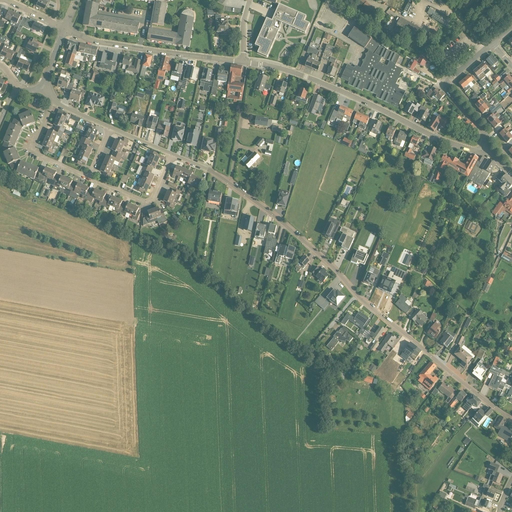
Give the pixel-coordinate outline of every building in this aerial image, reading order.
[(35,0),(33,5),(44,10),(47,4),(48,4),(50,1),(48,0),(35,0)] [(163,26),(167,5),(166,5),(163,4),(164,1),(160,0),(159,0),(156,0),(152,25),(163,26)] [(359,0),(357,3),(373,18),(377,13),(362,0),(359,0)] [(98,21),(95,21),(97,5),(87,3),(87,4),(88,4),(87,7),(86,7),(86,10),(87,10),(86,14),(85,14),(83,26),(95,28),(95,27),(97,27),(97,28),(98,28),(101,28),(101,29),(104,30),(104,29),(108,29),(108,30),(111,31),(111,30),(114,30),(114,31),(118,32),(118,31),(121,32),(124,33),(124,32),(128,33),(127,34),(131,34),(131,33),(134,34),(134,35),(137,35),(139,25),(99,18),(98,21)] [(279,5),(272,21),(267,19),(255,46),(260,48),(257,54),(267,58),(282,24),(305,34),(310,24),(304,22),(306,17),(279,5)] [(432,16),(435,10),(430,7),(427,13),(432,16)] [(5,19),(10,22),(14,14),(8,11),(5,19)] [(181,17),(178,35),(176,45),(176,46),(177,46),(178,46),(183,47),(186,47),(189,48),(191,39),(191,37),(192,31),(192,28),(193,23),(194,20),(194,18),(194,17),(194,16),(194,15),(193,14),(192,13),(192,12),(191,11),(189,11),(188,11),(187,11),(186,11),(185,11),(184,12),(183,13),(182,14),(182,15),(181,16),(181,17)] [(14,14),(10,22),(16,25),(20,17),(14,14)] [(447,27),(449,24),(437,17),(433,14),(431,18),(447,27)] [(216,20),(217,20),(217,24),(217,33),(222,33),(222,35),(228,36),(228,33),(229,32),(229,30),(228,29),(228,24),(227,24),(227,20),(221,20),(221,16),(216,16),(216,20)] [(400,18),(399,21),(395,29),(397,31),(398,29),(412,37),(417,27),(400,18)] [(21,21),(20,24),(31,30),(32,29),(39,32),(42,27),(35,24),(35,23),(35,22),(36,22),(31,19),(31,20),(30,21),(26,19),(24,24),(21,22),(22,21),(21,21)] [(396,85),(398,80),(401,79),(400,76),(401,73),(404,72),(403,70),(395,66),(400,57),(379,47),(381,45),(372,39),(373,37),(357,26),(355,29),(354,28),(348,37),(369,51),(367,54),(365,54),(366,57),(364,60),(362,61),(363,63),(361,68),(355,66),(354,68),(347,65),(341,79),(349,83),(348,85),(362,92),(363,89),(377,96),(376,98),(398,108),(405,92),(398,89),(399,87),(396,85)] [(417,27),(412,37),(417,40),(422,30),(417,27)] [(178,35),(150,30),(149,30),(147,41),(152,42),(152,40),(155,41),(154,42),(159,43),(159,41),(162,42),(161,43),(166,44),(166,43),(169,43),(169,44),(173,45),(173,44),(176,44),(176,46),(176,45),(178,35)] [(37,41),(29,38),(28,41),(29,42),(26,49),(35,53),(38,46),(35,45),(37,41)] [(73,67),(74,62),(77,50),(78,50),(79,45),(69,41),(66,50),(71,52),(70,54),(69,53),(65,64),(72,67),(73,67)] [(10,47),(4,45),(3,49),(0,55),(0,56),(5,59),(8,51),(10,47)] [(86,62),(88,55),(90,55),(92,48),(86,46),(83,62),(86,62)] [(329,62),(331,58),(334,48),(327,46),(322,59),(329,62)] [(20,48),(18,54),(17,57),(20,58),(21,55),(23,56),(25,52),(20,48)] [(96,57),(98,49),(92,48),(90,55),(89,62),(92,62),(93,56),(96,57)] [(316,56),(318,52),(312,49),(309,48),(307,52),(313,55),(312,57),(309,56),(308,60),(307,59),(306,63),(307,63),(305,67),(311,69),(314,62),(315,61),(316,56)] [(14,53),(8,51),(5,59),(11,61),(14,53)] [(98,63),(108,65),(113,66),(114,63),(116,63),(118,56),(111,54),(110,57),(106,56),(107,54),(100,53),(98,63)] [(145,78),(147,69),(148,69),(149,69),(151,62),(152,58),(145,56),(143,67),(140,77),(145,78)] [(495,65),(496,67),(499,64),(492,56),(486,61),(492,67),(495,65)] [(134,67),(131,66),(132,64),(130,63),(131,59),(125,57),(123,65),(126,66),(125,71),(138,74),(141,61),(136,60),(134,67)] [(163,81),(166,71),(170,72),(171,66),(167,65),(169,58),(163,57),(160,69),(159,68),(157,79),(160,80),(163,81)] [(412,60),(412,61),(407,68),(412,71),(412,72),(418,75),(420,72),(414,69),(417,63),(423,67),(427,60),(421,57),(419,61),(416,59),(414,59),(413,61),(412,60)] [(333,77),(334,77),(336,70),(333,69),(336,60),(331,58),(329,62),(332,63),(330,68),(329,67),(328,71),(329,71),(327,75),(330,76),(331,77),(332,77),(333,77)] [(16,67),(22,70),(25,62),(19,59),(16,67)] [(315,61),(314,62),(311,69),(318,72),(321,64),(317,63),(317,62),(315,61)] [(25,62),(22,70),(27,72),(31,64),(25,62)] [(478,68),(483,74),(485,77),(486,77),(485,76),(490,72),(483,64),(478,68)] [(176,65),(174,72),(178,73),(177,78),(180,79),(181,75),(182,75),(183,71),(182,71),(183,67),(176,65)] [(237,97),(230,96),(226,96),(226,99),(242,101),(243,93),(244,85),(233,84),(234,76),(241,77),(242,67),(231,66),(227,91),(231,91),(238,93),(237,97)] [(197,71),(197,70),(193,69),(189,68),(188,71),(186,71),(184,78),(196,81),(197,75),(196,74),(197,71)] [(480,81),(479,83),(483,88),(483,87),(485,85),(483,83),(481,80),(485,77),(483,74),(478,68),(473,73),(480,81)] [(209,87),(212,87),(214,82),(210,81),(212,71),(207,70),(204,70),(203,75),(202,75),(203,75),(203,76),(202,76),(202,77),(203,77),(202,78),(201,77),(200,82),(201,83),(205,83),(204,87),(203,91),(209,93),(210,88),(209,88),(209,87)] [(219,72),(218,76),(215,75),(214,82),(212,87),(211,95),(212,95),(216,96),(217,96),(218,86),(226,86),(228,73),(219,72)] [(493,77),(494,79),(493,79),(495,81),(492,84),(493,86),(500,80),(496,75),(493,77)] [(464,80),(468,85),(471,83),(474,85),(476,84),(469,76),(464,80)] [(511,79),(509,76),(499,84),(499,85),(500,86),(503,89),(505,88),(511,81),(511,79)] [(263,92),(264,89),(269,91),(271,87),(265,85),(267,78),(263,77),(260,77),(257,85),(256,84),(255,90),(260,92),(260,91),(263,92)] [(69,93),(70,87),(71,84),(69,83),(70,81),(65,79),(62,89),(65,90),(64,92),(69,93)] [(465,88),(468,85),(464,80),(459,84),(465,92),(467,91),(465,88)] [(283,97),(284,94),(286,86),(283,85),(284,84),(280,83),(277,92),(280,93),(279,95),(283,97)] [(71,84),(70,87),(69,93),(71,94),(69,100),(74,102),(78,89),(73,88),(74,85),(71,84)] [(85,92),(82,91),(78,89),(74,102),(79,103),(81,97),(83,98),(85,92)] [(301,89),(298,96),(298,95),(296,101),(306,104),(308,99),(305,98),(307,92),(301,89)] [(434,96),(440,101),(444,96),(437,89),(433,93),(431,91),(427,95),(431,99),(434,96)] [(479,110),(488,102),(486,100),(486,99),(485,97),(486,96),(484,93),(479,98),(481,101),(475,106),(479,110)] [(101,107),(104,98),(90,94),(86,106),(92,107),(93,104),(101,107)] [(508,96),(504,100),(499,104),(500,104),(502,107),(504,105),(511,98),(511,96),(511,97),(510,95),(508,96)] [(316,111),(320,112),(325,101),(321,99),(322,99),(319,98),(320,97),(318,97),(314,96),(308,113),(315,115),(316,111)] [(492,107),(488,102),(479,110),(482,115),(492,107)] [(125,112),(117,109),(119,105),(113,103),(110,112),(116,114),(115,117),(123,120),(125,112)] [(412,115),(414,110),(417,112),(420,106),(414,103),(412,106),(408,104),(404,112),(412,115)] [(341,107),(336,116),(339,117),(343,119),(347,109),(341,107)] [(425,122),(429,115),(425,113),(427,110),(421,107),(418,112),(421,113),(418,119),(425,122)] [(343,119),(346,121),(349,122),(353,112),(347,109),(343,119)] [(31,111),(25,114),(29,125),(35,123),(31,111)] [(498,114),(496,112),(495,113),(487,120),(491,124),(500,117),(498,114)] [(19,117),(14,119),(22,128),(29,125),(25,114),(19,116),(19,117)] [(70,117),(66,114),(64,117),(57,114),(56,117),(57,117),(56,120),(65,124),(68,125),(69,122),(69,120),(70,117)] [(143,120),(144,117),(133,114),(131,118),(132,118),(131,122),(136,124),(136,126),(141,127),(141,125),(142,125),(143,120)] [(359,126),(360,122),(363,116),(357,114),(353,123),(359,126)] [(447,121),(441,117),(441,116),(439,115),(438,118),(435,116),(432,119),(433,120),(427,127),(434,132),(439,124),(443,127),(447,121)] [(504,121),(502,119),(504,118),(502,115),(500,117),(491,124),(495,129),(504,121)] [(359,126),(365,129),(369,119),(363,116),(360,122),(359,126)] [(459,121),(461,119),(457,116),(453,121),(450,119),(449,121),(451,123),(455,126),(460,129),(463,131),(466,128),(472,133),(475,129),(468,121),(464,126),(459,121)] [(155,131),(158,120),(149,118),(148,123),(149,123),(147,129),(155,131)] [(278,122),(268,120),(256,118),(255,125),(267,127),(271,128),(272,124),(278,125),(278,122)] [(22,128),(14,119),(12,125),(11,124),(11,125),(10,128),(9,128),(8,130),(9,131),(20,135),(22,128)] [(65,124),(56,120),(54,125),(59,128),(57,130),(63,133),(65,128),(63,127),(65,124)] [(160,121),(158,125),(156,134),(160,135),(160,136),(168,138),(170,128),(171,124),(160,121)] [(372,125),(369,132),(377,136),(379,132),(378,132),(381,124),(375,121),(373,125),(372,125)] [(503,126),(505,129),(499,134),(503,139),(509,134),(507,131),(510,129),(509,127),(510,125),(508,122),(503,126)] [(84,132),(96,137),(98,132),(93,130),(94,127),(96,128),(88,124),(86,129),(85,129),(84,132)] [(176,125),(172,140),(173,140),(173,141),(177,142),(177,141),(182,142),(185,128),(176,125)] [(391,142),(396,130),(390,128),(386,136),(390,137),(388,141),(391,142)] [(63,133),(57,130),(56,133),(49,130),(47,136),(55,139),(56,136),(61,138),(63,133)] [(187,145),(192,147),(192,146),(196,147),(200,132),(195,131),(191,130),(190,135),(189,135),(187,145)] [(9,131),(8,134),(7,134),(6,136),(7,137),(17,141),(20,135),(9,131)] [(82,135),(83,136),(81,141),(87,143),(88,140),(93,143),(96,137),(84,132),(82,135)] [(398,139),(397,140),(396,139),(394,143),(396,144),(395,145),(400,147),(401,144),(402,141),(404,142),(407,135),(400,132),(398,139)] [(503,139),(507,143),(511,139),(511,135),(511,136),(509,134),(503,139)] [(45,141),(53,144),(56,146),(57,143),(54,141),(55,139),(47,136),(45,141)] [(4,142),(2,147),(14,147),(17,141),(7,137),(5,140),(4,142)] [(414,146),(416,147),(419,139),(413,137),(404,157),(414,161),(416,156),(410,154),(414,146)] [(123,146),(126,147),(128,142),(121,138),(121,139),(122,139),(121,142),(116,140),(114,145),(122,149),(123,146)] [(204,138),(202,144),(202,146),(202,147),(201,151),(202,151),(203,152),(205,153),(206,152),(210,153),(211,151),(214,152),(216,144),(213,144),(213,140),(204,138)] [(259,148),(265,141),(261,138),(256,145),(259,148)] [(344,139),(342,144),(349,148),(352,142),(344,139)] [(52,154),(54,149),(51,148),(53,144),(45,141),(42,146),(47,149),(46,151),(45,150),(44,151),(52,154)] [(87,143),(81,141),(79,145),(83,147),(82,151),(90,154),(93,149),(86,146),(87,143)] [(363,146),(365,142),(362,141),(357,151),(366,155),(367,151),(365,150),(366,147),(363,146)] [(122,149),(114,145),(112,151),(117,153),(115,156),(121,158),(123,153),(121,152),(122,149)] [(5,155),(7,158),(17,154),(14,147),(2,147),(4,153),(5,155)] [(436,150),(433,149),(430,147),(428,153),(425,152),(421,159),(425,160),(424,163),(430,166),(431,166),(436,154),(434,154),(436,150)] [(79,156),(88,160),(90,154),(82,151),(79,150),(78,152),(80,153),(79,156)] [(150,157),(149,161),(157,164),(160,159),(155,157),(156,154),(158,155),(158,154),(150,151),(148,156),(150,157)] [(20,161),(18,157),(17,154),(7,158),(6,159),(7,161),(8,161),(9,164),(8,165),(9,165),(12,170),(20,161)] [(252,156),(244,164),(249,169),(253,172),(255,171),(253,169),(254,167),(252,166),(260,158),(255,154),(252,156)] [(450,160),(447,166),(468,177),(478,158),(472,155),(465,166),(457,162),(458,161),(452,157),(450,160)] [(88,160),(79,156),(78,158),(76,157),(73,163),(81,167),(81,166),(79,166),(81,163),(86,165),(88,160)] [(107,156),(105,161),(113,165),(114,162),(119,163),(121,158),(115,156),(114,159),(107,156)] [(447,167),(447,166),(450,160),(444,156),(440,163),(441,163),(439,168),(443,170),(445,166),(447,167)] [(482,171),(478,169),(481,163),(481,164),(484,158),(480,157),(478,161),(475,167),(468,179),(482,187),(496,165),(489,160),(482,171)] [(27,164),(20,161),(12,170),(17,172),(17,173),(22,175),(27,164)] [(113,165),(105,161),(103,166),(111,170),(113,171),(114,168),(112,167),(113,165)] [(155,170),(157,164),(149,161),(148,163),(145,162),(143,168),(149,170),(150,167),(155,170)] [(22,175),(25,176),(28,178),(33,166),(27,164),(22,175)] [(39,169),(36,167),(33,166),(28,178),(34,180),(39,169)] [(110,173),(111,170),(103,166),(100,172),(105,174),(104,176),(102,176),(110,179),(112,174),(110,173)] [(178,177),(182,169),(177,166),(172,177),(174,178),(175,176),(178,177)] [(41,172),(38,177),(38,178),(43,180),(43,181),(46,182),(47,179),(51,170),(46,168),(43,173),(41,172)] [(149,170),(143,168),(141,172),(145,174),(144,178),(152,181),(154,176),(147,173),(149,170)] [(184,180),(187,171),(182,169),(178,177),(177,180),(180,181),(181,179),(184,180)] [(54,186),(56,181),(53,180),(56,173),(51,170),(47,179),(51,180),(49,184),(54,186)] [(188,184),(192,176),(193,173),(187,171),(184,180),(187,181),(186,183),(188,184)] [(501,189),(510,180),(503,172),(502,171),(493,180),(494,182),(497,179),(498,180),(502,185),(499,188),(501,189)] [(192,189),(193,187),(197,178),(192,176),(188,184),(191,186),(190,188),(192,189)] [(61,193),(67,179),(62,177),(59,182),(56,181),(54,186),(53,189),(61,193)] [(144,178),(141,177),(140,178),(143,180),(141,183),(150,187),(152,181),(144,178)] [(204,185),(201,184),(202,180),(197,178),(193,187),(197,188),(195,191),(200,193),(204,185)] [(73,187),(70,186),(72,181),(67,179),(61,193),(69,196),(71,193),(73,187)] [(492,183),(487,180),(483,186),(488,188),(492,183)] [(510,192),(509,190),(511,186),(511,181),(510,180),(501,189),(499,191),(504,196),(505,195),(506,196),(507,197),(510,192)] [(140,186),(138,184),(135,190),(143,193),(141,192),(142,190),(147,192),(150,187),(141,183),(140,186)] [(78,184),(76,188),(73,187),(71,193),(69,196),(78,200),(80,194),(83,186),(78,184)] [(90,194),(87,193),(89,189),(83,186),(80,194),(83,195),(82,198),(87,200),(90,194)] [(22,192),(15,189),(16,188),(14,187),(13,188),(12,191),(14,192),(13,194),(20,197),(22,192)] [(95,190),(93,195),(90,194),(87,200),(92,202),(94,199),(97,200),(101,192),(95,190)] [(166,196),(174,200),(176,197),(178,198),(180,193),(174,191),(173,193),(168,191),(166,196)] [(107,200),(104,199),(106,194),(101,192),(97,200),(100,201),(99,204),(104,207),(107,200)] [(208,202),(220,204),(222,194),(210,192),(208,202)] [(286,207),(288,196),(280,194),(277,205),(286,207)] [(506,210),(511,215),(511,194),(504,205),(502,208),(496,215),(496,216),(496,215),(500,218),(501,218),(504,214),(504,213),(506,210)] [(163,202),(169,204),(167,207),(174,209),(176,205),(173,203),(174,200),(166,196),(163,202)] [(112,197),(110,201),(107,200),(104,207),(109,209),(110,206),(113,207),(117,199),(112,197)] [(123,208),(120,206),(122,202),(117,199),(113,207),(117,209),(116,212),(120,214),(123,208)] [(232,216),(232,213),(233,213),(238,214),(239,208),(238,208),(239,201),(227,199),(224,215),(232,216)] [(496,216),(496,215),(502,208),(504,205),(500,202),(492,213),(496,216)] [(128,204),(126,209),(123,208),(120,214),(126,216),(127,213),(130,215),(134,206),(128,204)] [(137,214),(138,212),(139,209),(134,206),(130,215),(133,216),(132,219),(137,221),(140,215),(137,214)] [(153,210),(156,219),(159,217),(161,220),(166,218),(163,212),(160,213),(159,208),(153,210)] [(153,220),(156,219),(153,210),(147,212),(149,217),(146,218),(149,224),(154,222),(153,220)] [(254,220),(247,219),(244,236),(251,238),(254,220)] [(341,223),(340,222),(340,223),(335,221),(332,225),(328,223),(322,235),(325,236),(325,237),(329,239),(329,238),(330,238),(333,233),(335,234),(341,223)] [(465,229),(468,230),(476,234),(479,227),(475,224),(476,222),(473,221),(472,223),(469,221),(465,229)] [(265,233),(267,226),(265,226),(257,224),(254,239),(259,240),(259,237),(264,238),(265,233)] [(274,235),(275,235),(277,227),(270,225),(266,245),(264,254),(268,255),(269,250),(273,251),(273,248),(275,249),(277,240),(273,239),(274,235)] [(366,246),(371,247),(375,233),(370,231),(366,246)] [(343,233),(339,243),(343,245),(341,248),(349,251),(354,240),(352,239),(354,234),(349,232),(347,235),(343,233)] [(275,263),(279,265),(281,257),(284,258),(284,257),(286,258),(292,260),(295,249),(289,247),(288,249),(286,248),(280,246),(278,255),(277,255),(275,263)] [(354,255),(351,262),(357,265),(357,264),(359,265),(359,263),(364,265),(368,256),(357,251),(355,256),(354,255)] [(380,265),(384,267),(390,256),(383,253),(381,258),(383,258),(380,265)] [(511,262),(511,259),(503,255),(501,258),(511,264),(511,262)] [(299,272),(302,269),(303,270),(305,267),(310,262),(304,257),(295,268),(299,272)] [(323,269),(322,271),(320,272),(318,270),(319,269),(316,267),(311,272),(314,275),(315,274),(317,276),(316,277),(323,283),(328,276),(325,273),(327,271),(323,269)] [(368,273),(364,283),(368,285),(369,283),(372,285),(373,283),(374,281),(375,278),(377,278),(380,271),(375,270),(373,275),(368,273)] [(391,272),(388,279),(384,277),(379,289),(390,294),(395,283),(400,285),(405,273),(400,271),(398,276),(391,272)] [(330,302),(333,305),(334,304),(337,309),(346,299),(338,292),(336,294),(334,292),(327,299),(330,301),(330,302)] [(408,307),(405,303),(407,300),(401,295),(398,298),(400,300),(395,305),(398,308),(399,307),(404,312),(406,314),(412,308),(409,306),(408,307)] [(320,297),(315,303),(324,311),(329,306),(335,310),(337,309),(334,304),(333,305),(330,302),(330,301),(327,299),(326,301),(320,297)] [(421,326),(427,320),(421,315),(422,314),(418,310),(410,319),(414,322),(416,321),(421,326)] [(341,324),(344,327),(349,320),(357,326),(359,322),(364,326),(362,330),(365,332),(368,326),(365,324),(369,319),(363,315),(362,314),(362,315),(359,313),(356,316),(358,317),(356,320),(349,315),(347,319),(345,318),(341,324)] [(439,327),(435,324),(428,333),(435,339),(440,333),(437,330),(439,327)] [(379,343),(376,342),(384,331),(380,328),(375,335),(372,333),(367,339),(367,340),(366,343),(368,345),(371,343),(374,345),(370,349),(373,351),(379,343)] [(347,334),(342,329),(341,329),(338,332),(337,332),(334,336),(335,337),(327,346),(332,350),(339,340),(344,344),(346,341),(349,343),(353,339),(347,334)] [(447,348),(453,340),(445,333),(442,336),(445,338),(441,343),(447,348)] [(387,344),(393,348),(397,343),(394,340),(396,338),(392,336),(391,337),(388,335),(378,350),(382,353),(385,350),(384,349),(387,344)] [(463,346),(461,344),(464,338),(460,337),(456,344),(460,346),(459,348),(460,349),(454,355),(460,360),(466,353),(462,350),(463,346)] [(403,358),(407,362),(414,352),(415,352),(417,349),(410,343),(403,353),(406,354),(403,358)] [(414,352),(407,362),(409,363),(412,359),(415,361),(422,352),(417,349),(415,352),(414,352)] [(481,360),(485,352),(480,350),(476,358),(481,360)] [(472,358),(466,353),(460,360),(464,363),(462,366),(465,369),(470,364),(469,362),(472,358)] [(496,357),(492,366),(495,367),(498,360),(502,362),(503,360),(496,357)] [(391,368),(400,370),(402,363),(393,361),(391,368)] [(424,371),(420,375),(419,377),(420,378),(418,381),(422,385),(423,385),(430,391),(432,388),(438,379),(436,378),(434,380),(429,375),(436,367),(431,362),(427,367),(423,371),(424,371)] [(485,373),(477,366),(473,372),(474,372),(472,375),(480,381),(480,382),(483,379),(481,378),(485,373)] [(509,376),(510,375),(510,374),(495,367),(492,366),(491,368),(509,376)] [(504,388),(506,384),(506,382),(504,380),(502,380),(503,379),(499,377),(501,373),(509,377),(509,376),(491,368),(489,373),(495,375),(489,387),(496,390),(499,385),(504,388)] [(362,381),(376,386),(378,379),(364,375),(362,381)] [(445,402),(448,404),(456,394),(453,393),(454,391),(448,386),(447,387),(443,384),(438,390),(449,398),(445,402)] [(457,395),(453,401),(449,406),(452,408),(459,400),(461,402),(466,396),(465,395),(466,395),(464,393),(463,393),(461,392),(458,395),(457,395)] [(465,405),(463,408),(468,412),(470,410),(471,408),(473,405),(472,404),(476,399),(473,395),(465,405)] [(473,405),(471,408),(476,412),(480,407),(479,406),(482,403),(476,399),(472,404),(473,405)] [(480,425),(488,417),(493,412),(489,408),(484,413),(481,410),(473,418),(480,425)] [(406,416),(406,417),(406,418),(406,423),(407,424),(414,415),(410,411),(406,416)] [(501,417),(500,418),(498,417),(495,422),(497,423),(495,428),(500,431),(497,435),(509,442),(511,436),(511,431),(503,427),(507,421),(501,417)] [(497,472),(499,467),(491,463),(488,469),(497,472)] [(502,476),(493,473),(492,476),(491,475),(489,480),(493,482),(499,485),(502,476)] [(496,493),(489,490),(490,487),(484,485),(483,488),(485,489),(483,495),(493,499),(496,493)] [(438,496),(444,500),(447,495),(440,491),(438,496)] [(474,506),(476,500),(468,497),(466,502),(474,505),(474,506)] [(492,504),(480,499),(477,507),(482,509),(483,507),(490,510),(492,504)]
